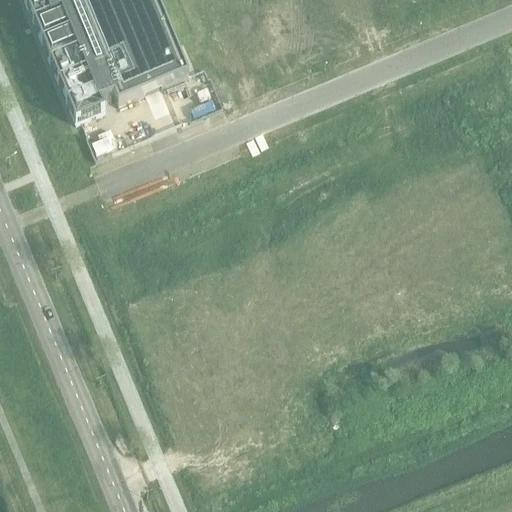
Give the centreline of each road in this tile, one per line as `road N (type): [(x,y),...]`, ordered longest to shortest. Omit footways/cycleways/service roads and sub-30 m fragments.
road 1 (unclassified): [(101,188),(511,18)]
road 2 (tertiary): [(130,511),(0,197)]
road 3 (tertiary): [(0,327),(75,511)]
